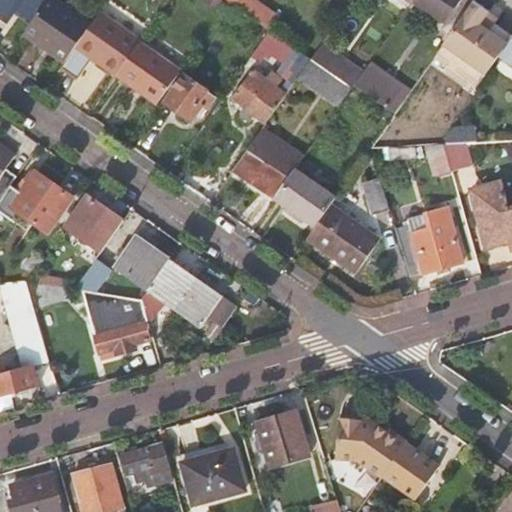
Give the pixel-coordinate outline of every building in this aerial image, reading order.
[(0,0),(0,15),(10,23),(16,14),(34,26),(52,0),(0,0)] [(52,0),(34,26),(28,35),(69,63),(94,27),(56,0),(52,0)] [(233,3),(274,31),(284,17),(260,0),(235,0),(233,3)] [(462,0),(417,0),(417,1),(416,2),(447,21),(462,0)] [(491,13),(476,3),(455,33),(437,58),(479,88),(502,55),(509,45),(482,26),(491,13)] [(95,60),(121,78),(145,43),(103,14),(94,27),(69,63),(65,68),(82,79),(95,60)] [(511,40),(509,45),(502,55),(511,61),(511,40)] [(145,43),(121,78),(160,106),(185,72),(145,43)] [(374,62),(359,84),(391,106),(405,84),(374,62)] [(234,99),(269,124),(290,95),(255,70),(234,99)] [(355,88),(336,75),(332,80),(336,82),(329,92),(345,103),(355,88)] [(218,100),(188,78),(168,105),(194,124),(205,111),(208,113),(218,100)] [(401,148),(414,147),(422,135),(414,130),(401,148)] [(267,133),(253,153),(269,165),(278,153),(275,151),(280,142),(267,133)] [(446,145),(454,171),(473,166),(467,144),(446,145)] [(18,158),(0,145),(0,205),(14,186),(19,178),(9,171),(18,158)] [(442,174),(454,171),(446,145),(439,145),(432,146),(442,174)] [(240,172),(278,199),(294,175),(285,169),(281,174),(269,165),(253,153),(240,172)] [(33,170),(20,189),(24,193),(38,173),(33,170)] [(294,175),(278,199),(318,227),(335,204),(339,198),(298,170),(294,175)] [(20,189),(14,186),(0,205),(0,247),(1,248),(17,224),(28,232),(33,224),(48,234),(73,198),(38,173),(24,193),(20,189)] [(373,205),(389,201),(381,174),(366,178),(373,205)] [(511,209),(509,210),(501,184),(472,192),(488,247),(511,240),(511,209)] [(104,254),(126,222),(94,200),(71,232),(104,254)] [(397,229),(411,274),(428,269),(428,270),(465,259),(449,203),(427,209),(430,219),(397,229)] [(318,227),(310,239),(358,271),(381,237),(335,204),(318,227)] [(149,293),(172,260),(143,239),(119,271),(149,293)] [(199,279),(172,260),(149,293),(161,302),(176,312),(199,279)] [(224,297),(199,279),(176,312),(202,330),(208,320),(224,297)] [(33,366),(49,362),(32,298),(28,282),(0,284),(0,287),(23,369),(0,374),(0,396),(38,386),(33,366)] [(28,282),(32,298),(48,294),(45,285),(28,282)] [(144,302),(146,307),(149,318),(161,302),(149,293),(143,302),(144,302)] [(239,308),(224,297),(208,320),(222,331),(239,308)] [(145,322),(149,321),(149,318),(146,307),(131,311),(132,316),(94,327),(103,357),(117,353),(118,357),(137,352),(136,347),(150,342),(145,322)] [(275,469),(312,456),(298,412),(260,424),(275,469)] [(387,475),(420,498),(442,465),(408,442),(409,439),(392,428),(390,429),(381,423),(368,422),(368,419),(344,417),(340,457),(360,459),(384,476),(387,475)] [(173,470),(166,445),(125,456),(130,476),(153,470),(155,475),(173,470)] [(246,490),(235,448),(184,462),(195,504),(246,490)] [(126,511),(113,467),(76,478),(86,511),(126,511)] [(12,511),(59,511),(56,498),(59,497),(53,476),(12,488),(17,503),(11,505),(12,511)] [(284,511),(280,499),(264,504),(265,511),(284,511)] [(314,511),(343,511),(342,499),(313,502),(314,511)]
